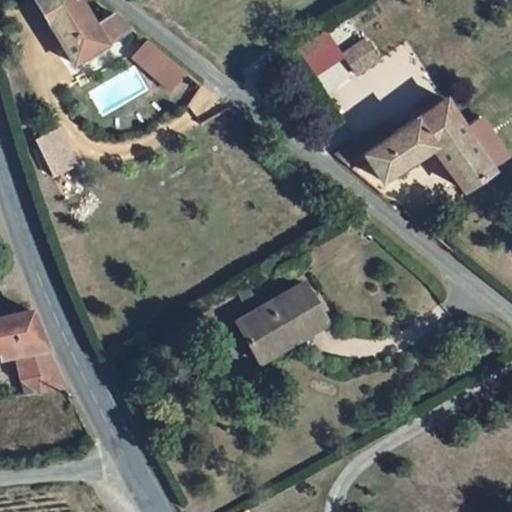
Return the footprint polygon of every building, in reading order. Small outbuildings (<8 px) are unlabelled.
[(34,0),(67,62),(132,27),(111,10),(88,20),(77,0),(34,0)] [(366,34),(340,50),(354,73),(381,57),(366,34)] [(146,37),(130,56),(170,91),(187,72),(146,37)] [(374,140),(369,132),(340,149),(356,163),(376,152),(387,170),(438,139),(466,185),(493,170),(447,96),(374,140)] [(51,174),(76,163),(59,125),(34,136),(51,174)] [(327,316),(307,281),(238,322),(259,356),(327,316)] [(0,349),(5,348),(19,394),(64,383),(26,304),(0,309),(0,349)]
